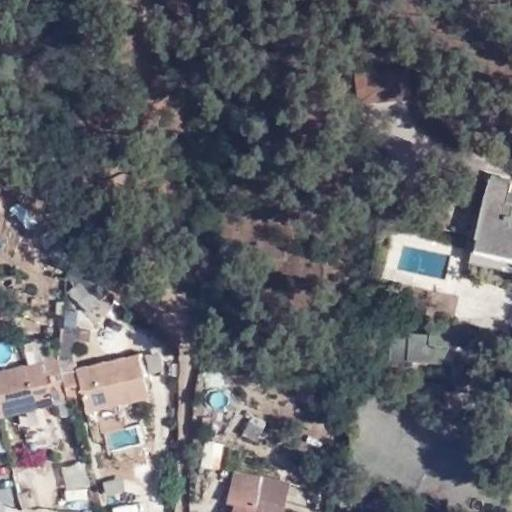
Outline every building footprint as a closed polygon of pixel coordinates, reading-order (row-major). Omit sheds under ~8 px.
[(410,99),(409,70),(356,73),(358,103),(410,99)] [(489,179),(475,237),(511,245),(511,200),(508,200),(511,184),(489,179)] [(511,245),(475,237),(469,261),(511,271),(511,245)] [(71,294),(90,313),(108,295),(90,276),(71,294)] [(470,322),(429,319),(428,344),(409,342),(408,354),(389,352),(388,369),(412,371),(412,360),(442,363),(451,346),(468,348),(470,322)] [(76,354),(59,358),(63,373),(80,369),(76,354)] [(80,369),(63,373),(66,388),(70,402),(84,399),(87,411),(150,396),(140,354),(80,369)] [(0,416),(0,417),(54,404),(51,392),(66,388),(63,373),(59,358),(59,357),(0,372),(0,416)] [(238,437),(259,442),(265,418),(245,412),(238,437)] [(52,416),(23,423),(30,451),(59,443),(52,416)] [(217,467),(222,443),(206,439),(200,464),(217,467)] [(62,469),(61,497),(85,497),(86,469),(62,469)] [(233,473),(230,484),(260,491),(257,506),(280,511),(285,511),(290,485),(233,473)] [(260,491),(230,484),(227,502),(234,504),(231,511),(280,511),(257,506),(260,491)]
